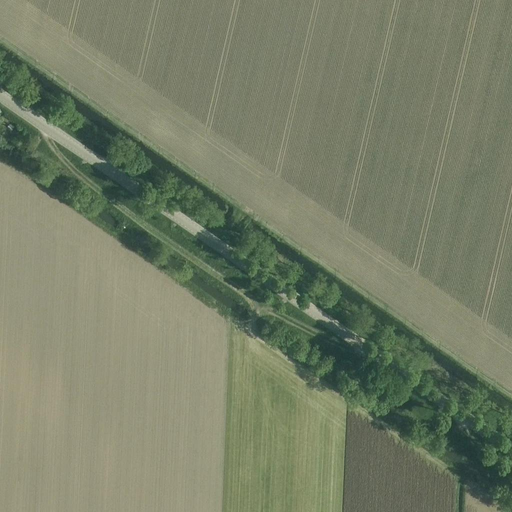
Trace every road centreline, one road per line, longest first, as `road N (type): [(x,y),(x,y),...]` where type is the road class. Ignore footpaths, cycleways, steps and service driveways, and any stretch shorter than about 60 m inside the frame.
road 1 (secondary): [(511,450),(0,95)]
road 2 (track): [(37,121),(73,170),(136,219),(511,484)]
road 3 (track): [(511,511),(246,329)]
road 4 (track): [(0,158),(246,329)]
road 5 (track): [(374,355),(261,307),(246,329)]
